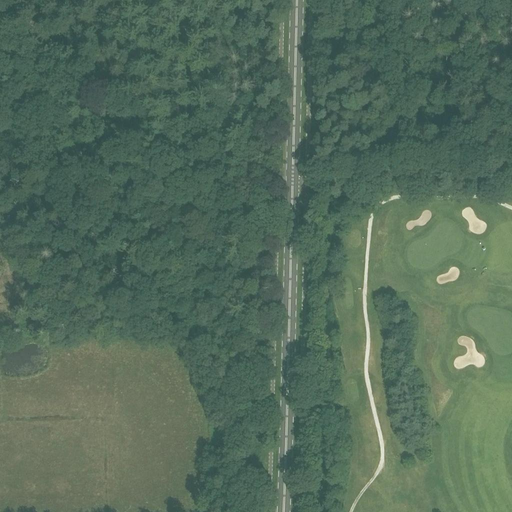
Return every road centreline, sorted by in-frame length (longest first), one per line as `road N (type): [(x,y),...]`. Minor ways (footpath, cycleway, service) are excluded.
road 1 (primary): [(282,511),(292,177)]
road 2 (unclassified): [(511,170),(292,177)]
road 3 (primary): [(292,177),(296,0)]
